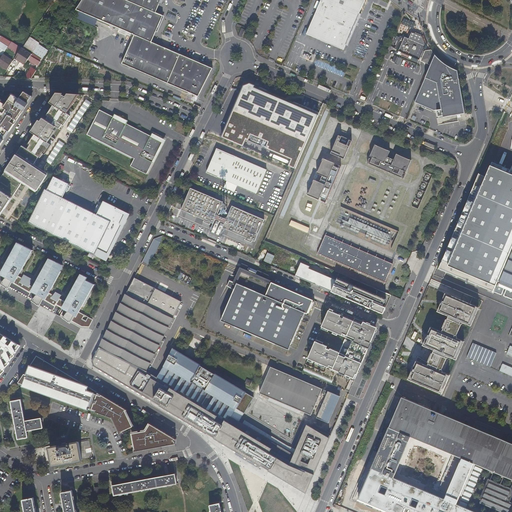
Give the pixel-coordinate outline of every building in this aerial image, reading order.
[(81,0),(75,10),(121,29),(134,35),(122,64),(199,96),(213,68),(151,42),(162,15),(155,12),(160,0),(81,0)] [(365,0),(321,0),(306,35),(310,37),(343,52),(344,48),(345,46),(346,46),(347,45),(346,44),(358,18),(359,18),(360,17),(359,16),(360,14),(365,0)] [(362,15),(360,14),(359,16),(360,17),(359,18),(358,18),(346,44),(347,45),(346,46),(345,46),(344,48),(347,49),(362,15)] [(401,25),(413,29),(415,22),(403,18),(401,25)] [(426,39),(410,32),(407,39),(403,37),(402,38),(399,37),(394,49),(397,50),(397,51),(417,60),(419,57),(421,58),(421,60),(421,61),(427,63),(429,64),(429,63),(433,56),(432,55),(432,54),(430,52),(428,51),(425,51),(425,52),(421,51),(426,39)] [(91,48),(96,50),(99,42),(94,40),(91,48)] [(7,47),(17,54),(21,48),(11,42),(9,45),(7,47)] [(39,44),(33,53),(43,59),(48,50),(39,44)] [(32,54),(27,51),(22,48),(21,48),(17,54),(15,58),(25,65),(32,54)] [(94,65),(51,50),(48,57),(92,72),(94,65)] [(10,59),(3,54),(0,58),(0,64),(4,68),(10,59)] [(34,58),(36,56),(32,54),(28,59),(31,61),(30,62),(35,65),(35,63),(38,65),(40,61),(34,58)] [(429,63),(419,87),(413,103),(432,111),(439,110),(441,118),(463,114),(456,74),(456,71),(449,68),(445,65),(440,61),(438,60),(433,55),(433,56),(429,63)] [(13,61),(10,59),(4,68),(5,68),(7,69),(13,61)] [(31,67),(25,78),(31,78),(36,70),(31,67)] [(250,83),(243,85),(221,137),(243,144),(245,138),(292,158),(288,166),(295,168),(319,112),(250,83)] [(9,132),(32,96),(24,91),(19,99),(12,94),(5,104),(1,101),(2,100),(0,98),(0,145),(4,140),(2,139),(8,131),(9,132)] [(35,123),(0,176),(0,219),(20,189),(33,197),(46,177),(31,168),(37,160),(40,162),(50,147),(46,145),(55,130),(60,132),(69,118),(64,115),(76,97),(53,95),(46,105),(49,107),(37,124),(35,123)] [(323,112),(320,111),(315,125),(314,124),(312,130),(319,132),(328,109),(325,108),(323,112)] [(163,142),(100,110),(87,135),(91,136),(134,158),(131,166),(147,174),(163,142)] [(340,135),(331,154),(345,160),(353,140),(340,135)] [(45,161),(50,165),(63,143),(58,140),(45,161)] [(371,157),(374,158),(405,172),(408,173),(412,161),(397,155),(396,158),(390,155),(391,152),(376,146),(371,157)] [(216,149),(206,172),(257,194),(267,170),(216,149)] [(336,164),(324,158),(317,174),(324,176),(321,183),(314,180),(307,196),(319,201),(320,199),(321,200),(321,202),(327,204),(342,166),(337,164),(337,165),(336,165),(336,164)] [(405,172),(374,158),(371,165),(402,178),(405,172)] [(511,299),(511,294),(510,291),(511,289),(511,175),(490,166),(485,177),(478,174),(477,178),(476,177),(475,179),(476,179),(439,268),(511,299)] [(97,214),(93,212),(63,198),(69,184),(54,176),(47,190),(45,189),(28,222),(76,246),(94,255),(97,250),(103,252),(108,255),(124,224),(122,223),(127,213),(117,208),(118,208),(103,201),(97,214)] [(191,188),(182,210),(205,220),(204,222),(211,225),(212,222),(214,223),(223,201),(191,188)] [(254,239),(255,240),(265,218),(233,205),(224,227),(247,237),(246,239),(253,241),(254,239)] [(392,248),(398,231),(363,217),(361,222),(352,219),(348,230),(357,233),(356,236),(372,242),(373,241),(392,248)] [(291,220),(289,225),(307,233),(309,228),(291,220)] [(327,236),(319,254),(386,284),(394,266),(360,251),(358,253),(353,251),(354,248),(327,236)] [(154,239),(143,261),(147,263),(161,237),(154,239)] [(0,274),(5,278),(11,282),(29,292),(30,292),(32,292),(36,295),(42,299),(54,306),(55,304),(63,309),(59,316),(78,327),(85,315),(79,312),(82,306),(84,306),(95,285),(86,280),(87,277),(80,274),(64,301),(63,300),(62,302),(58,301),(59,298),(62,294),(55,291),(53,295),(49,293),(63,268),(61,267),(62,265),(50,258),(47,264),(46,263),(33,286),(30,284),(32,278),(23,274),(21,278),(18,276),(28,259),(29,259),(32,253),(31,252),(33,250),(17,242),(12,250),(13,251),(1,269),(0,268),(0,262),(1,262),(0,261),(0,274)] [(313,300),(239,268),(234,282),(229,280),(227,286),(234,290),(221,321),(289,350),(305,313),(307,314),(310,309),(311,309),(314,302),(313,301),(313,300)] [(183,273),(180,280),(189,285),(193,278),(183,273)] [(255,463),(306,493),(331,435),(314,424),(312,428),(310,426),(293,454),(239,421),(253,397),(172,348),(157,377),(146,370),(181,301),(134,277),(92,361),(93,366),(241,454),(247,444),(261,452),(255,463)] [(5,278),(2,283),(8,287),(11,282),(5,278)] [(331,292),(383,314),(386,307),(383,306),(386,298),(337,278),(331,292)] [(478,307),(445,293),(437,311),(448,316),(446,319),(442,327),(443,328),(441,331),(430,327),(422,345),(434,350),(428,363),(418,356),(408,379),(442,393),(449,375),(442,372),(441,372),(439,371),(440,368),(442,369),(446,358),(445,357),(446,354),(449,355),(448,356),(449,356),(456,359),(464,341),(457,338),(456,338),(454,337),(455,334),(456,335),(461,324),(460,323),(461,320),(463,321),(463,322),(471,325),(478,307)] [(36,295),(33,300),(39,304),(42,299),(36,295)] [(328,310),(321,327),(346,337),(340,352),(330,348),(330,349),(327,349),(327,346),(315,341),(308,358),(339,372),(339,373),(345,376),(345,374),(355,379),(377,327),(354,318),(353,321),(328,310)] [(82,328),(89,329),(93,320),(88,317),(82,328)] [(0,374),(0,375),(3,370),(3,369),(7,365),(5,364),(11,359),(10,357),(16,352),(20,346),(0,333),(0,374)] [(473,343),(467,357),(490,367),(496,353),(473,343)] [(91,411),(111,418),(119,434),(122,433),(121,432),(133,426),(125,411),(126,409),(36,356),(17,385),(58,399),(91,411)] [(511,368),(502,364),(499,371),(511,376),(511,368)] [(340,396),(270,366),(258,393),(304,413),(305,410),(311,412),(310,415),(328,423),(340,396)] [(333,381),(304,368),(303,371),(331,384),(333,381)] [(358,499),(389,511),(511,511),(511,443),(484,432),(401,397),(358,499)] [(18,439),(28,437),(27,431),(43,428),(41,418),(25,421),(21,399),(11,401),(18,439)] [(371,423),(376,425),(380,413),(376,411),(371,423)] [(166,446),(175,444),(175,441),(176,439),(150,423),(146,431),(132,434),(135,449),(134,449),(134,452),(166,446)] [(50,447),(53,464),(81,459),(78,442),(50,447)] [(177,483),(175,473),(112,485),(114,495),(177,483)] [(61,492),(65,511),(76,511),(72,490),(61,492)] [(25,511),(35,511),(33,497),(23,499),(25,511)] [(220,511),(219,503),(209,505),(210,511),(220,511)]
